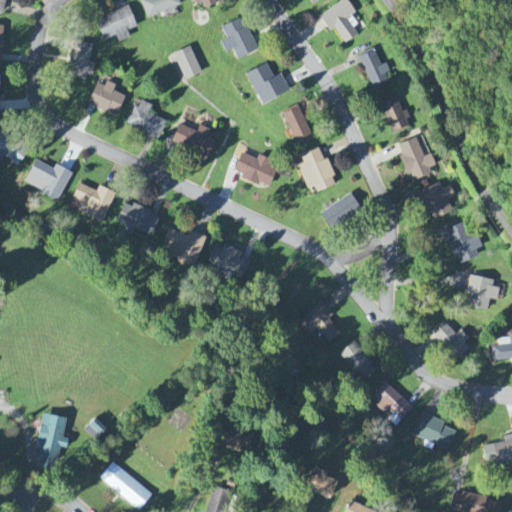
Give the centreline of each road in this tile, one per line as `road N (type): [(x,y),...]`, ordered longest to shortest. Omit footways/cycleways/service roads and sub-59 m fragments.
road 1 (residential): [(332,263),(384,324),(388,211),(333,93),(269,0),(50,9),(34,67),(42,114),(332,263)]
road 2 (residential): [(388,0),(432,67),(487,198),(511,228)]
road 3 (residential): [(511,394),(463,388),(425,372),(384,324)]
